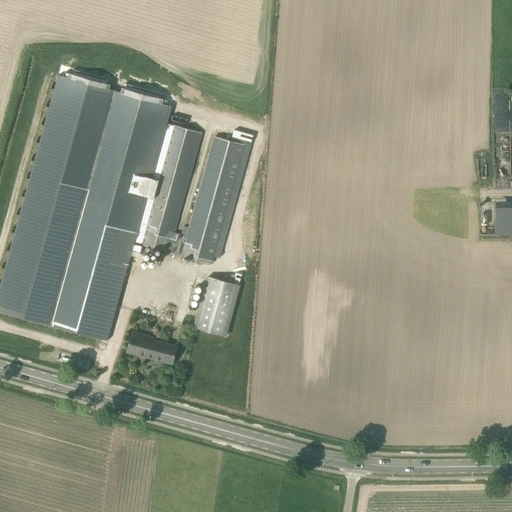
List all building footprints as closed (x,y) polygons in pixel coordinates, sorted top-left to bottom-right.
[(154,198),(159,180),(152,178),(169,117),(172,106),(58,75),(0,286),(0,310),(107,340),(132,250),(140,252),(142,246),(134,244),(147,196),(154,198)] [(181,234),(175,233),(202,133),(175,125),(174,125),(159,180),(154,198),(141,244),(212,264),(245,145),(213,136),(188,228),(183,226),(181,234)] [(480,235),(511,234),(511,206),(480,207),(480,235)] [(226,336),(240,286),(207,276),(193,327),(226,336)] [(172,364),(178,344),(132,332),(127,351),(172,364)]
